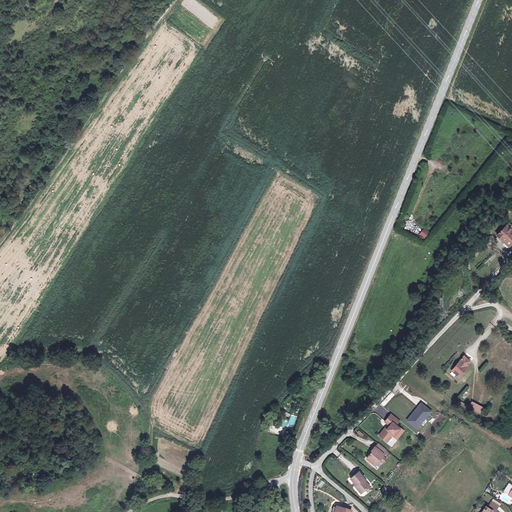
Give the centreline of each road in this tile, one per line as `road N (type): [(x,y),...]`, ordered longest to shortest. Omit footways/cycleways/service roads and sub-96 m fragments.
road 1 (secondary): [(296,461),(478,0)]
road 2 (track): [(0,241),(174,0)]
road 3 (unclassified): [(312,466),(511,261)]
road 4 (track): [(131,511),(162,496),(218,500),(281,481)]
